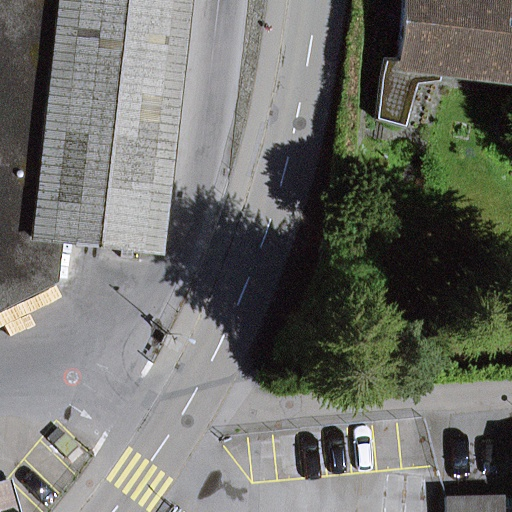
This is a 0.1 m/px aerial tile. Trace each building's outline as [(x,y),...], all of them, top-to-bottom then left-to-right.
[(154,251),(182,0),(0,0),(0,310),(54,284),(60,241),(98,245),(154,251)] [(438,64),(438,68),(511,77),(511,0),(402,0),(395,63),(400,64),(400,60),(438,64)] [(375,118),(400,125),(415,86),(437,84),(438,68),(438,64),(400,60),(400,64),(395,63),(382,61),(375,118)] [(389,511),(429,511),(430,493),(390,492),(389,511)] [(444,511),(502,511),(502,497),(444,498),(444,511)]
